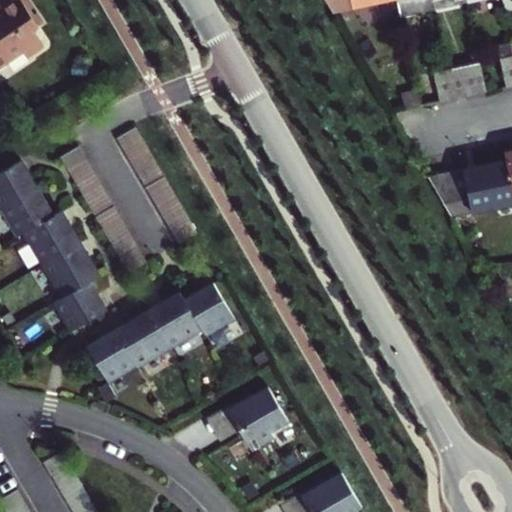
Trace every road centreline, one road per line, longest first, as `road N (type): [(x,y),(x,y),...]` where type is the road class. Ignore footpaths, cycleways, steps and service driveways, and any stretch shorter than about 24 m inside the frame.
road 1 (residential): [(197,0),(491,511)]
road 2 (residential): [(0,402),(59,410),(149,444),(224,511)]
